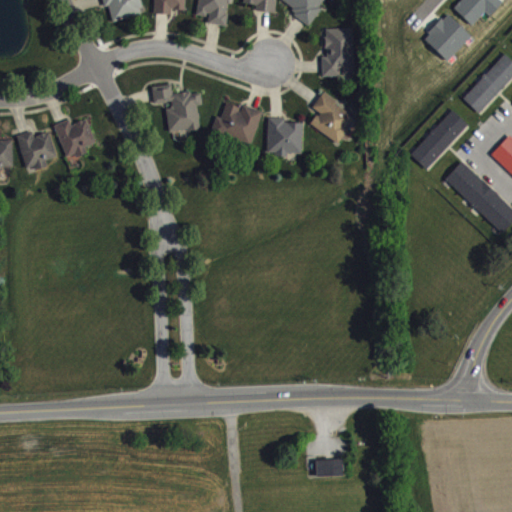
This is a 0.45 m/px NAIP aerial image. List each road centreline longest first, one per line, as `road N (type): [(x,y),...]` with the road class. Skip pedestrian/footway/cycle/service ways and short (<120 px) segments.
road 1 (secondary): [(0,410),(467,398)]
road 2 (residential): [(68,0),(152,169),(171,250),(177,402)]
road 3 (residential): [(101,66),(139,48),(189,51),(250,73),(272,68)]
